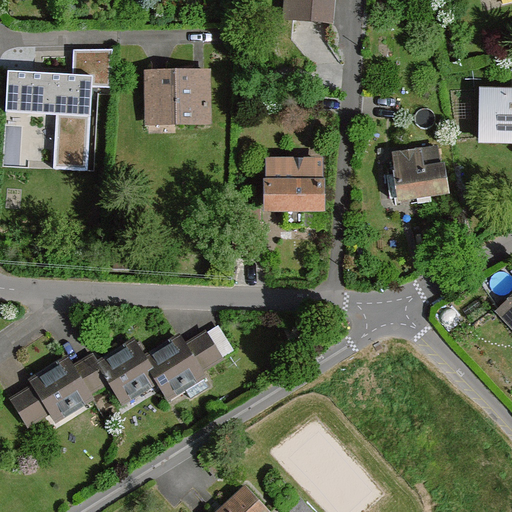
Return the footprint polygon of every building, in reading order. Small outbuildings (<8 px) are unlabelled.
[(289,0),(288,19),(332,22),(333,0),(289,0)] [(92,77),(8,71),(6,112),(56,115),(53,169),(86,171),(92,77)] [(209,74),(148,75),(150,117),(178,116),(178,124),(210,123),(209,74)] [(511,93),(482,93),(483,141),(511,141),(511,93)] [(399,173),(440,167),(437,148),(396,154),(399,173)] [(323,163),(269,164),(270,208),(287,208),(305,208),(322,208),(323,163)] [(399,173),(397,174),(400,198),(446,192),(442,167),(440,167),(399,173)] [(305,208),(287,208),(287,219),(305,219),(305,208)] [(261,256),(262,226),(237,225),(236,255),(261,256)] [(511,301),(501,311),(511,323),(511,301)] [(310,345),(301,321),(285,327),(294,351),(310,345)] [(207,333),(223,359),(235,352),(219,325),(207,333)] [(185,346),(202,372),(223,359),(207,333),(185,346)] [(147,361),(157,379),(168,396),(184,386),(202,375),(203,374),(202,372),(185,346),(182,340),(147,361)] [(123,401),(157,379),(147,361),(136,344),(101,366),(110,381),(123,401)] [(94,355),(73,367),(89,394),(110,381),(101,366),(94,355)] [(73,367),(70,362),(34,384),(52,413),(55,418),(91,397),(89,394),(73,367)] [(210,388),(202,375),(184,386),(192,399),(210,388)] [(52,413),(34,384),(10,399),(28,428),(52,413)] [(274,511),(276,511),(247,481),(214,511),(274,511)]
